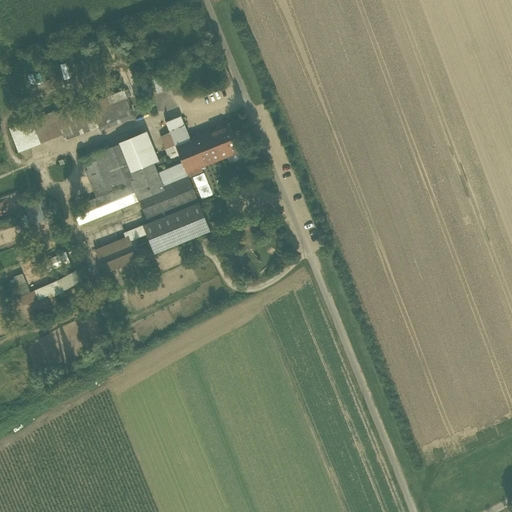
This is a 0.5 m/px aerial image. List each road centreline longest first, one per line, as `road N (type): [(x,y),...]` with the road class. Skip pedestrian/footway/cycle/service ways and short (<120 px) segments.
road 1 (residential): [(206,0),(414,511)]
road 2 (track): [(308,254),(252,288),(227,281),(209,245)]
